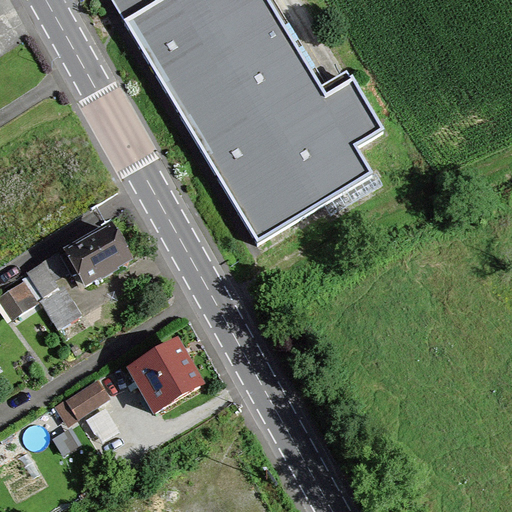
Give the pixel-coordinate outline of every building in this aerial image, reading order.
[(116,0),(111,3),(259,245),(374,175),(358,148),(385,132),(354,80),(353,81),(354,83),(328,99),(268,0),(116,0)] [(127,255),(113,231),(66,258),(75,274),(82,271),(89,285),(102,278),(104,280),(120,270),(121,266),(125,264),(132,264),(133,255),(127,255)] [(61,289),(44,263),(31,271),(47,298),(61,289)] [(47,298),(31,271),(26,274),(30,280),(44,303),(49,300),(47,298)] [(44,303),(30,280),(9,293),(23,315),(44,303)] [(69,300),(61,289),(47,298),(49,300),(50,303),(47,307),(51,313),(69,300)] [(51,313),(62,330),(84,315),(74,301),(69,300),(51,313)] [(203,383),(180,345),(134,372),(145,392),(152,389),(163,408),(203,383)] [(70,401),(78,414),(81,418),(112,397),(101,381),(70,401)] [(65,422),(78,414),(70,401),(57,410),(65,422)]
